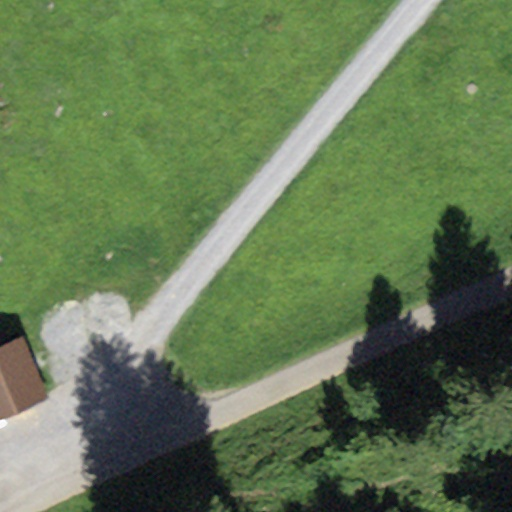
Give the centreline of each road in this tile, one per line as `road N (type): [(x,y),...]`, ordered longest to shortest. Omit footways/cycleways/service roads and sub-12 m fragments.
road 1 (track): [(128,451),(137,347),(433,0)]
road 2 (track): [(128,451),(511,281)]
road 3 (track): [(0,503),(128,451)]
